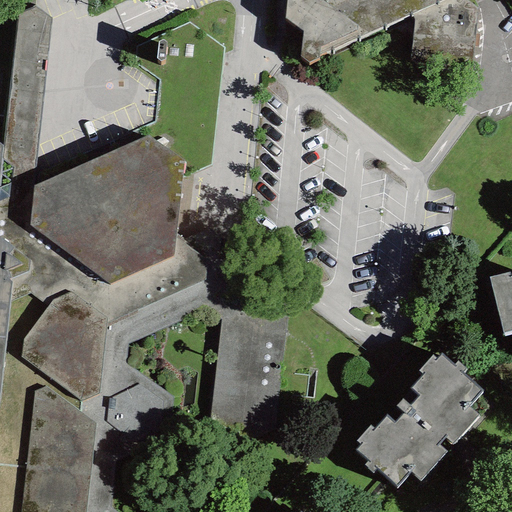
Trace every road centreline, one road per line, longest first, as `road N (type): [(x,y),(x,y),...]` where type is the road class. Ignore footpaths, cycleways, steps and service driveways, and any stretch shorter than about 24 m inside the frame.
road 1 (unknown): [(249,67),(301,88),(405,168),(427,165)]
road 2 (unknown): [(278,265),(301,88)]
road 3 (unknown): [(335,304),(360,135)]
